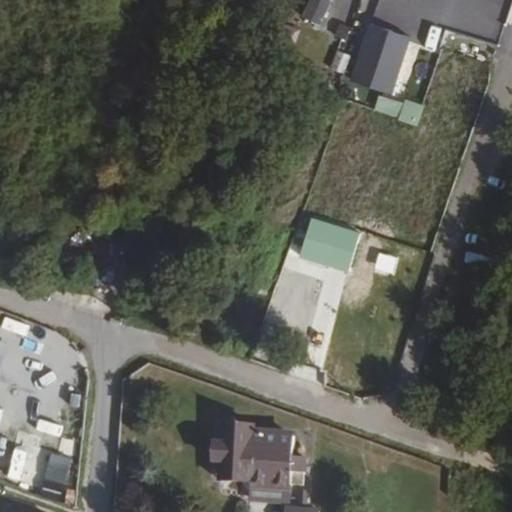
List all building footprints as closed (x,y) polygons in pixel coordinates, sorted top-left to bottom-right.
[(306,0),(298,17),(319,26),(331,0),(306,0)] [(445,0),(440,19),(500,36),(510,0),(445,0)] [(389,61),(400,37),(371,25),(361,48),(389,61)] [(334,53),(333,72),(347,73),(348,54),(334,53)] [(402,99),(397,121),(417,125),(422,103),(402,99)] [(0,347),(11,351),(20,319),(0,313),(0,347)] [(289,486),(292,438),(219,433),(216,482),(289,486)] [(8,483),(61,495),(69,460),(16,448),(8,483)]
